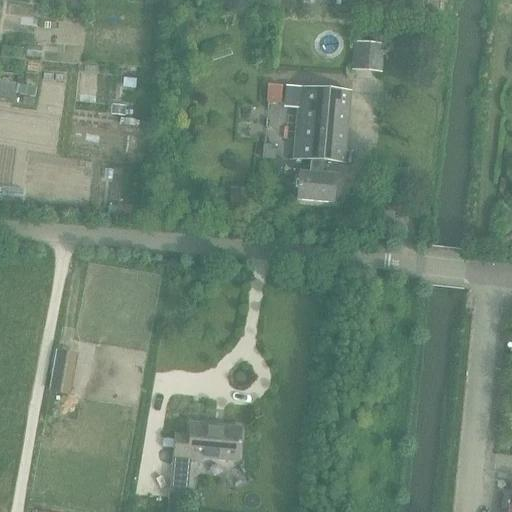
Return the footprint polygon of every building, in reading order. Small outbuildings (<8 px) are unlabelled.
[(14,0),(14,16),(43,16),(43,0),(14,0)] [(392,0),(392,9),(403,10),(403,0),(392,0)] [(358,45),(356,70),(380,72),(382,47),(358,45)] [(0,80),(0,99),(13,102),(14,93),(16,84),(16,83),(0,80)] [(16,84),(14,93),(24,95),(25,85),(16,84)] [(270,84),(268,101),(281,102),(282,86),(270,84)] [(349,92),(301,87),(294,159),(311,161),(310,174),(300,173),(297,200),(333,203),(336,177),(323,175),(324,162),(342,164),(349,92)] [(112,105),(111,115),(124,116),(125,106),(112,105)] [(263,144),(262,158),(273,159),(274,151),(270,150),(271,145),(263,144)] [(408,168),(390,166),(388,182),(407,183),(408,168)] [(248,213),(251,189),(231,187),(228,211),(248,213)] [(115,207),(115,216),(128,217),(128,208),(115,207)] [(56,352),(49,391),(69,394),(76,356),(56,352)] [(238,463),(241,429),(189,425),(188,437),(174,436),(169,493),(187,494),(189,464),(201,465),(201,460),(238,463)] [(168,498),(167,511),(177,511),(178,499),(168,498)]
